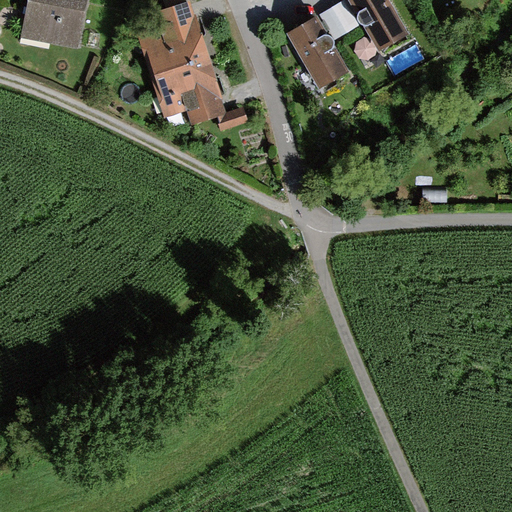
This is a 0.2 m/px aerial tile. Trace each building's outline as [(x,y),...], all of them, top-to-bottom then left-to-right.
[(33,0),(27,37),(76,45),(83,0),(33,0)] [(349,0),(381,55),(407,40),(383,0),(349,0)] [(141,38),(154,77),(207,60),(190,7),(159,17),(164,30),(141,38)] [(289,36),(321,91),(347,76),(315,21),(289,36)] [(154,77),(167,116),(187,109),(192,125),(224,114),(207,60),(154,77)]
